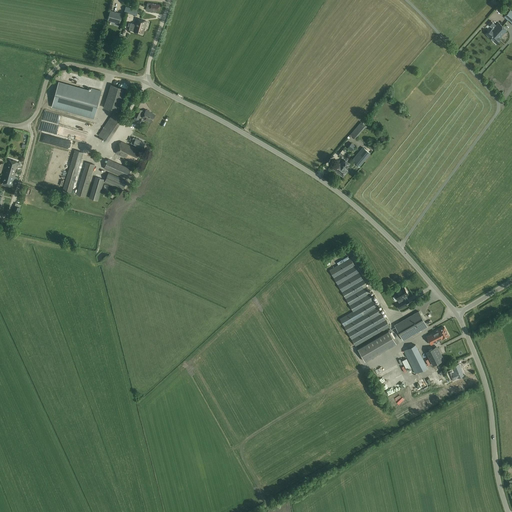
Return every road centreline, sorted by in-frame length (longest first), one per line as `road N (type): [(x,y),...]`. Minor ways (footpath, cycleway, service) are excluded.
road 1 (unclassified): [(399,247),(498,108),(405,0)]
road 2 (unclassified): [(399,247),(320,179),(147,79)]
road 3 (unclassified): [(507,511),(487,391),(457,314)]
road 4 (unclassified): [(0,122),(23,125),(56,66),(147,79)]
